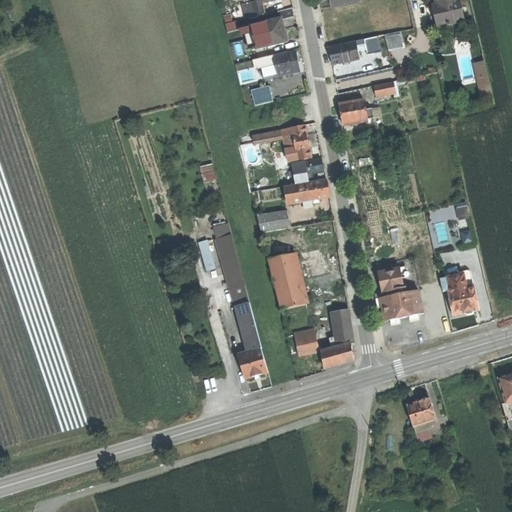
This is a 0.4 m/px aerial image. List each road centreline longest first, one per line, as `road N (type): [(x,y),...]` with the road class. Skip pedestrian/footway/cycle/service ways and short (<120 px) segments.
road 1 (secondary): [(0,488),(369,377)]
road 2 (residential): [(369,377),(302,0)]
road 3 (secondary): [(369,377),(511,335)]
